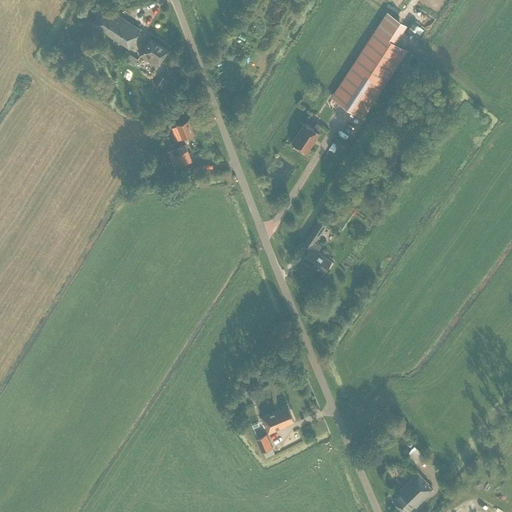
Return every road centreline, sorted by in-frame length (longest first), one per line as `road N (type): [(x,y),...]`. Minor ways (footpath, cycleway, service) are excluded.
road 1 (unclassified): [(377,511),(175,0)]
road 2 (unknown): [(264,230),(336,122)]
